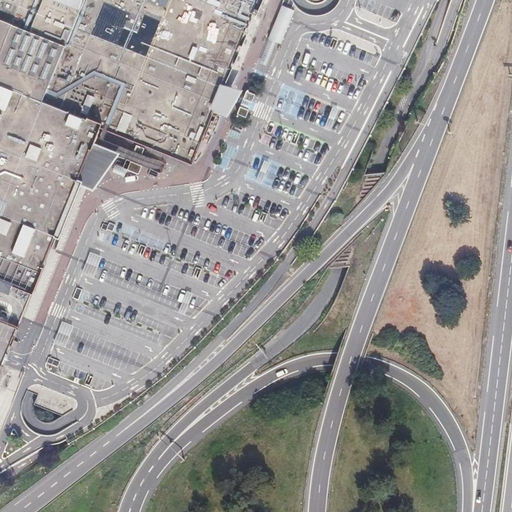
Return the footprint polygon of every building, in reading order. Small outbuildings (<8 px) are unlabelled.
[(0,0),(0,289),(9,293),(12,288),(28,294),(38,270),(34,268),(85,134),(89,122),(191,163),(225,86),(245,37),(262,0),(0,0)] [(293,10),(280,5),(258,62),(267,66),(276,42),(280,44),(293,10)] [(235,114),(246,119),(255,94),(244,90),(235,114)] [(88,253),(81,275),(92,278),(100,257),(88,253)] [(59,412),(64,396),(40,389),(35,405),(59,412)]
